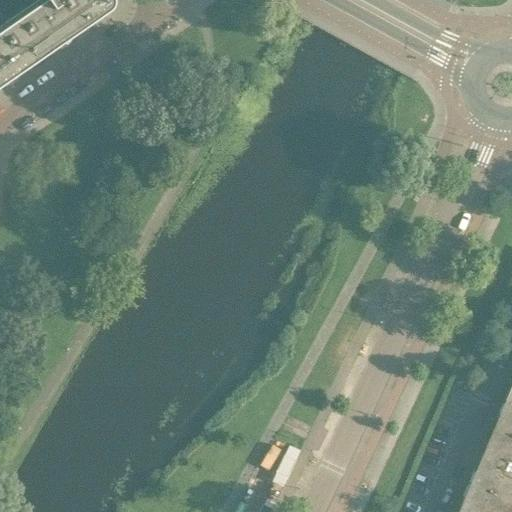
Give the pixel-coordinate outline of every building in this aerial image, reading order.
[(0,89),(108,14),(101,4),(106,0),(38,0),(0,26),(0,89)] [(511,437),(511,404),(506,402),(494,430),(511,437)] [(511,469),(511,437),(494,430),(483,457),(511,469)] [(511,501),(511,469),(483,457),(471,485),(511,501)] [(511,511),(511,501),(471,485),(459,511),(511,511)]
